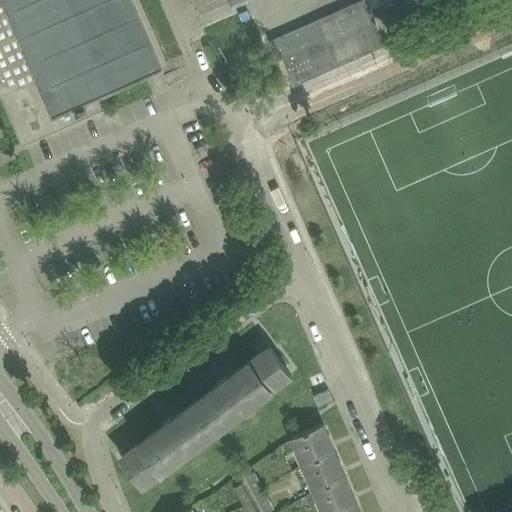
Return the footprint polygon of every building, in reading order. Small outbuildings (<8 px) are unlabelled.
[(0,0),(0,92),(23,144),(104,108),(97,93),(166,63),(138,0),(0,0)] [(385,42),(366,0),(361,0),(269,40),(278,60),(282,58),(294,85),(386,45),(385,42)] [(116,117),(114,111),(113,109),(106,112),(110,120),(116,117)] [(291,374),(269,345),(251,359),(272,388),(291,374)] [(272,388),(251,359),(228,375),(227,374),(218,381),(219,382),(196,399),(218,428),(272,388)] [(141,441),(162,470),(218,428),(196,399),(173,417),(172,415),(163,422),(164,423),(141,441)] [(323,423),(297,434),(291,437),(293,440),(324,511),(361,511),(356,500),(354,502),(349,492),(352,491),(345,474),(342,476),(338,467),(341,466),(334,449),(331,450),(327,441),(330,439),(323,423)] [(162,470),(141,441),(122,455),(144,484),(162,470)] [(254,471),(245,475),(250,485),(259,480),(254,471)] [(264,489),(259,480),(250,485),(255,494),(264,489)] [(243,483),(234,487),(239,497),(248,492),(243,483)] [(269,499),(264,489),(255,494),(260,503),(269,499)] [(252,502),(248,492),(239,497),(243,506),(252,502)] [(267,511),(274,508),(269,499),(260,503),(265,511),(267,511)] [(255,511),(257,511),(252,502),(243,506),(246,511),(255,511)]
